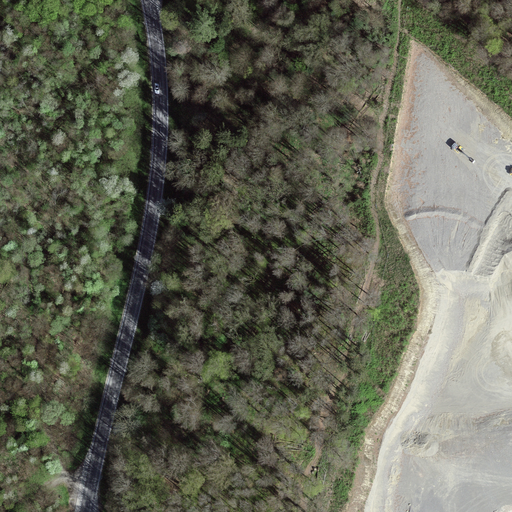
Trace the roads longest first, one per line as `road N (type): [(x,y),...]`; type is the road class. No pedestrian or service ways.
road 1 (secondary): [(86,511),(155,176),(161,86),(147,0)]
road 2 (track): [(93,471),(66,477),(57,466),(25,261),(0,169)]
